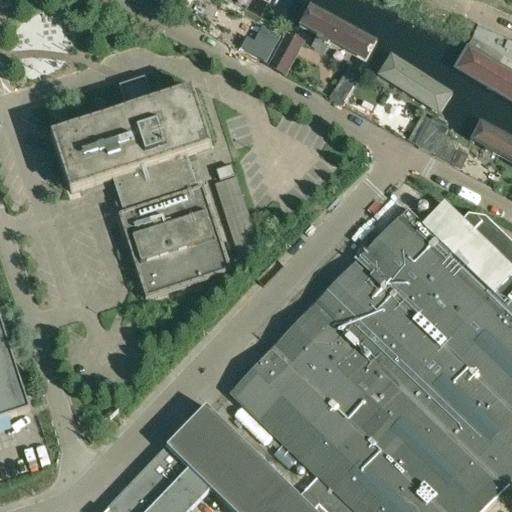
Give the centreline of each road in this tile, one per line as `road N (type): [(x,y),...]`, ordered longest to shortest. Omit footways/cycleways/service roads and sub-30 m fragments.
road 1 (unclassified): [(55,511),(84,496),(403,154)]
road 2 (unclassified): [(403,154),(123,0)]
road 3 (unclassified): [(511,205),(403,154)]
